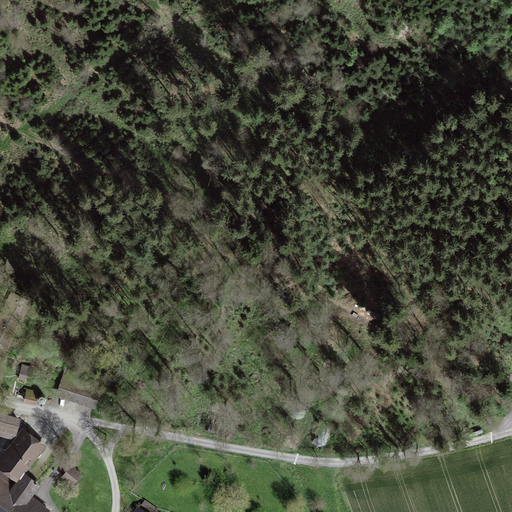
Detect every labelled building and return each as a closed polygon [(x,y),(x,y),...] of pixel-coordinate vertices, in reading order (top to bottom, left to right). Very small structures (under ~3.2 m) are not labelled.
[(34,366),(21,363),(18,379),(25,381),(26,375),(31,376),(34,366)] [(65,370),(56,394),(94,408),(103,384),(65,370)] [(38,392),(26,389),(24,401),(35,403),(38,392)] [(19,417),(0,412),(0,433),(14,437),(19,417)] [(0,511),(50,511),(51,511),(30,494),(38,484),(23,472),(44,445),(23,428),(0,456),(0,511)] [(70,466),(63,475),(74,484),(81,475),(70,466)]
